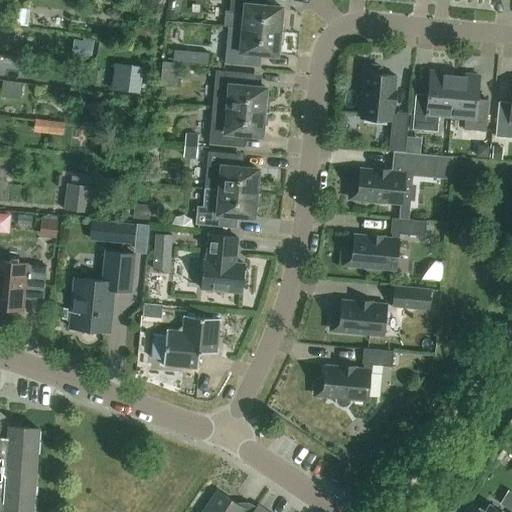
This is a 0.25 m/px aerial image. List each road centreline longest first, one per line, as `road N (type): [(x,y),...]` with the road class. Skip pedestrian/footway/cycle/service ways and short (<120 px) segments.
road 1 (residential): [(224,438),(291,280),(319,63),(333,31),(368,20),(511,34)]
road 2 (residential): [(0,355),(224,438)]
road 3 (residential): [(224,438),(340,511)]
